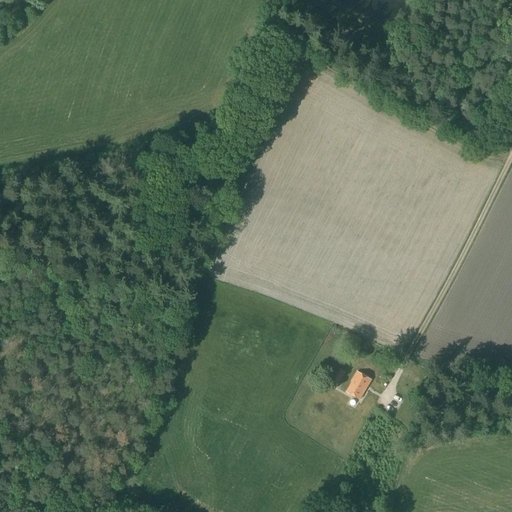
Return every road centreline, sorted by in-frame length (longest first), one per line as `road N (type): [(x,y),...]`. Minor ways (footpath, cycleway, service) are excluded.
road 1 (track): [(511,155),(388,393)]
road 2 (track): [(0,265),(187,318)]
